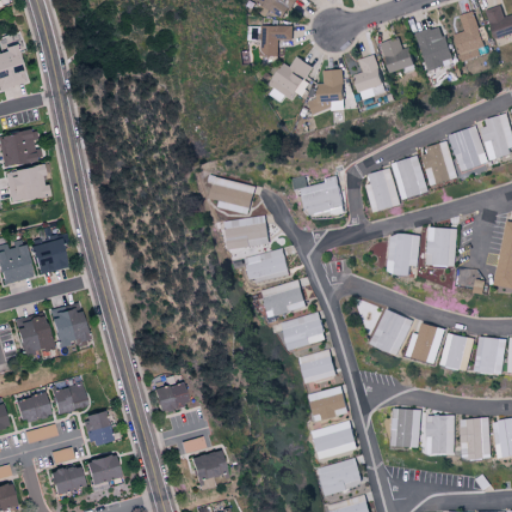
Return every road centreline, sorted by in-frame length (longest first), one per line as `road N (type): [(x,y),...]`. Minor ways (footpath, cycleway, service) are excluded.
road 1 (residential): [(162,511),(34,0)]
road 2 (residential): [(260,192),(282,211),(330,309),(385,511)]
road 3 (residential): [(361,232),(357,171),(511,98)]
road 4 (residential): [(511,194),(302,245)]
road 5 (residential): [(321,287),(341,283),(444,319),(511,327)]
road 6 (residential): [(355,391),(511,402)]
road 7 (residential): [(381,495),(511,499)]
